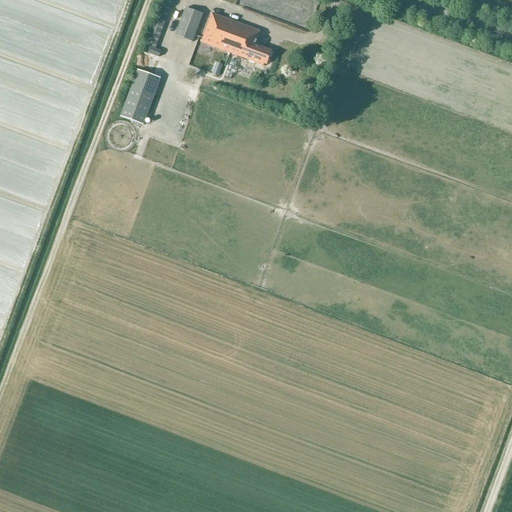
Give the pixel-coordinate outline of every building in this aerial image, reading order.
[(164,0),(144,51),(159,57),(162,51),(156,49),(173,0),(164,0)] [(175,37),(193,43),(203,15),(185,8),(175,37)] [(272,50),(256,44),(261,31),(212,13),(201,43),(263,66),(263,65),(267,66),(272,50)] [(136,63),(151,67),(153,56),(139,53),(136,63)] [(190,68),(197,71),(200,63),(193,61),(190,68)] [(160,79),(137,71),(120,118),(143,126),(160,79)] [(157,140),(160,136),(152,131),(150,136),(157,140)]
